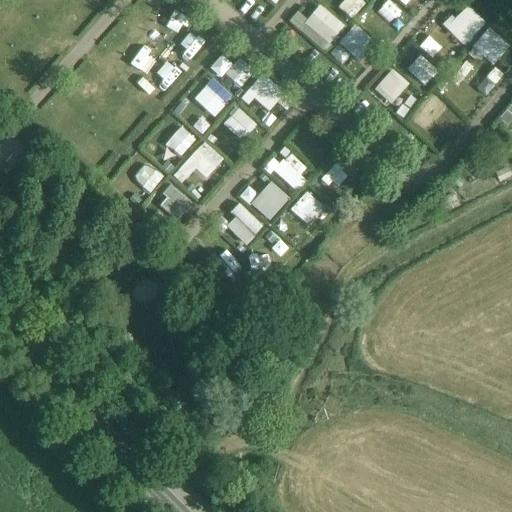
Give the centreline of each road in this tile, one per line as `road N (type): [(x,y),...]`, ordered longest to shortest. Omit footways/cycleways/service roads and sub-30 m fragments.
road 1 (tertiary): [(0,316),(176,511)]
road 2 (unknown): [(315,88),(213,213)]
road 3 (unknown): [(134,0),(36,118)]
